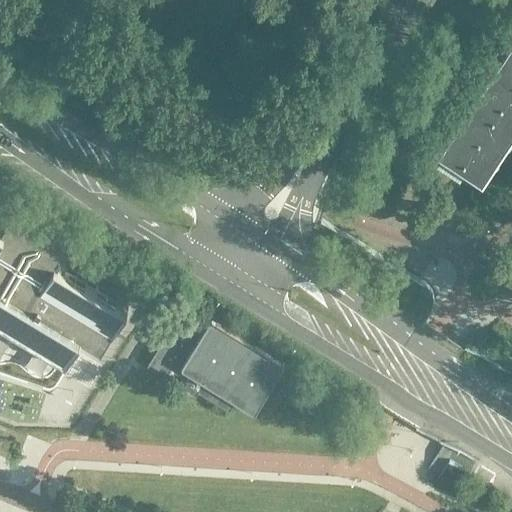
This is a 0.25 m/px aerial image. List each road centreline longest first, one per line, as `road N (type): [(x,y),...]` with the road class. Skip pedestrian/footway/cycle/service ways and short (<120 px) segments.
road 1 (secondary): [(228,284),(511,457)]
road 2 (secondary): [(511,423),(258,237)]
road 3 (secondary): [(258,237),(0,82)]
road 4 (unclassified): [(258,237),(419,0)]
road 5 (secondary): [(0,134),(228,284)]
